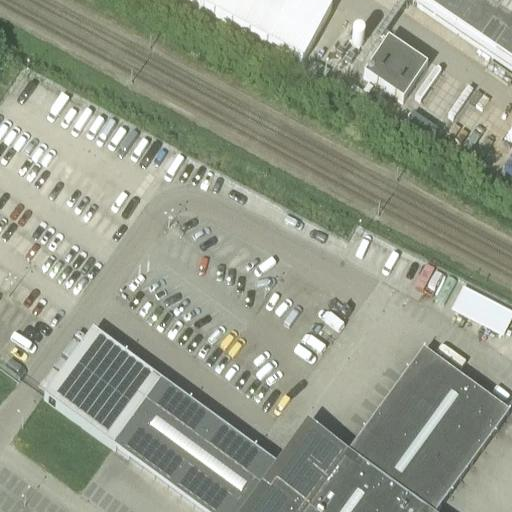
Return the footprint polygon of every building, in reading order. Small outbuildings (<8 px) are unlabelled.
[(334,10),(315,0),(183,0),(306,64),(334,10)] [(511,0),(402,0),(511,74),(511,0)] [(390,45),(365,81),(404,107),(428,71),(390,45)] [(453,314),(506,339),(511,326),(511,313),(464,290),(453,314)] [(286,477),(160,385),(91,334),(43,401),(112,451),(194,511),(439,511),(508,418),(422,355),(343,464),(312,441),(286,477)]
